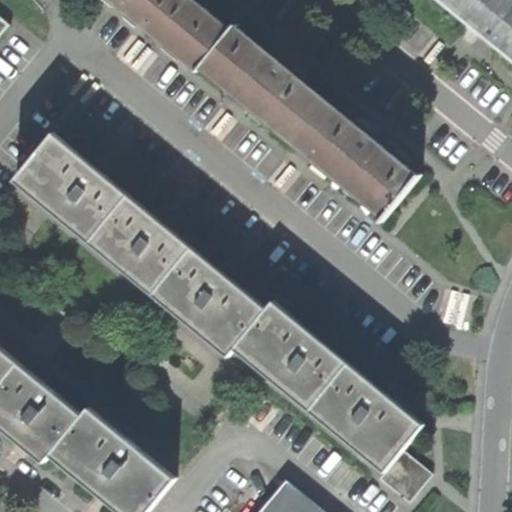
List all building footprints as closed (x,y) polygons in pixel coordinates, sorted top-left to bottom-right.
[(121,0),(162,33),(189,0),(121,0)] [(208,11),(194,0),(189,0),(162,33),(203,68),(233,32),(208,11)] [(511,0),(444,0),(486,34),(511,55),(511,0)] [(0,40),(13,25),(0,14),(0,40)] [(208,65),(298,140),(329,103),(292,73),(291,72),(283,65),(275,58),(274,59),(238,29),(241,25),(240,25),(233,32),(203,68),(201,71),(202,72),(208,65)] [(419,177),(384,148),(383,147),(374,140),(366,133),(366,134),(329,103),(298,140),(388,215),(383,221),(384,222),(423,175),(422,174),(419,177)] [(57,132),(18,179),(93,241),(131,194),(106,173),(111,167),(105,162),(99,157),(94,163),(57,132)] [(158,215),(131,194),(93,241),(157,294),(196,247),(170,225),(175,219),(168,214),(162,209),(158,215)] [(222,268),(196,247),(157,294),(232,355),(238,348),(271,308),(234,278),(239,272),(233,267),(227,262),(222,268)] [(277,301),(271,308),(238,348),(313,409),(351,362),(326,341),(331,335),(325,330),(320,325),(314,331),(277,301)] [(0,388),(22,361),(0,343),(0,388)] [(47,461),(54,454),(86,414),(22,361),(0,388),(0,422),(18,437),(47,461)] [(378,383),(351,362),(313,409),(388,471),(405,450),(427,424),(390,393),(394,387),(388,382),(383,377),(378,383)] [(124,511),(150,511),(179,477),(93,406),(86,414),(54,454),(97,489),(124,511)] [(434,474),(405,450),(388,471),(382,477),(412,501),(434,474)] [(323,511),(287,482),(273,499),(249,479),(225,508),(229,511),(323,511)]
